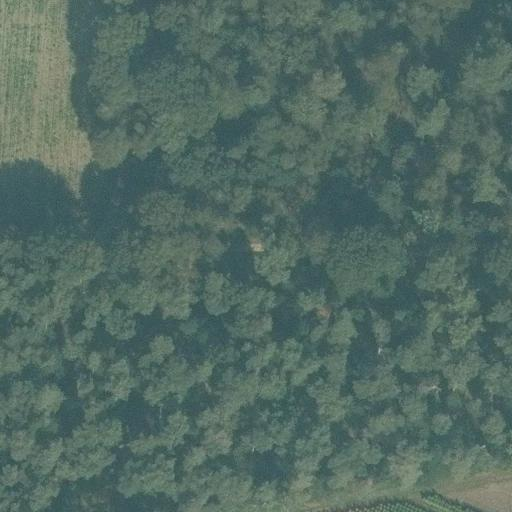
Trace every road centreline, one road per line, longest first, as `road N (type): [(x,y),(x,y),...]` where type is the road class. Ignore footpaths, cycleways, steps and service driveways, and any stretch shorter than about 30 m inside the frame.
road 1 (track): [(511,282),(118,260),(0,264)]
road 2 (track): [(118,260),(135,0)]
